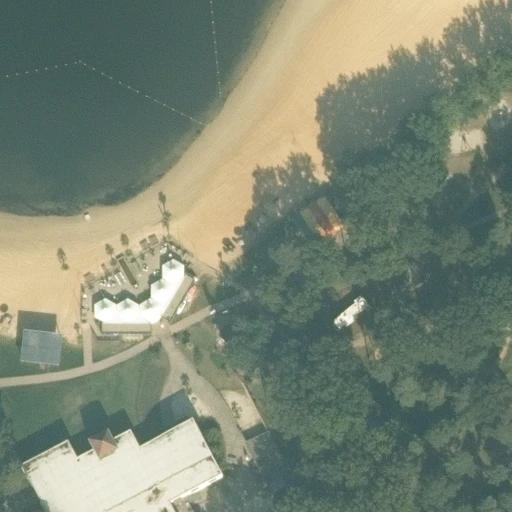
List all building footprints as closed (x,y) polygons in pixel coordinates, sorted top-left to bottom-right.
[(105,324),(145,341),(155,317),(172,325),(194,275),(164,262),(141,313),(100,296),(91,317),(105,323),(105,324)] [(234,347),(239,343),(236,340),(236,334),(232,330),(226,330),(221,334),(221,340),(225,345),(231,345),(234,347)] [(61,362),(62,341),(22,340),(22,362),(61,362)] [(68,445),(39,460),(21,469),(43,511),(171,511),(170,508),(222,480),(193,424),(140,452),(130,435),(77,463),(68,445)] [(268,434),(247,444),(270,487),(282,481),(285,487),(295,482),(268,434)] [(253,511),(262,485),(225,473),(211,511),(253,511)]
